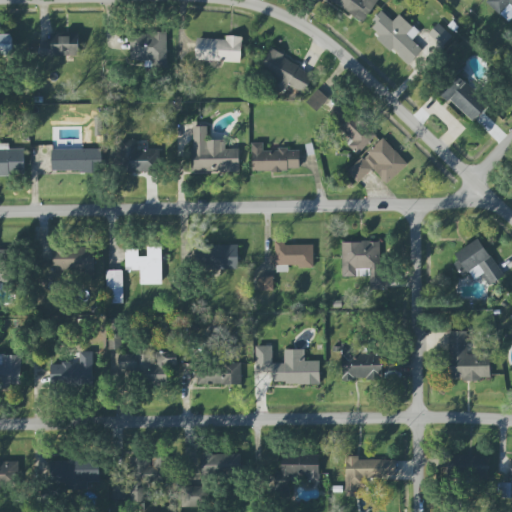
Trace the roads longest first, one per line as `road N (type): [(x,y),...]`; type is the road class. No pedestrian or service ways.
road 1 (residential): [(0,423),(423,414),(511,421)]
road 2 (residential): [(419,205),(0,211)]
road 3 (residential): [(208,0),(251,6),(323,40),(511,213)]
road 4 (residential): [(421,511),(419,205)]
road 5 (residential): [(419,205),(463,198),(511,140)]
